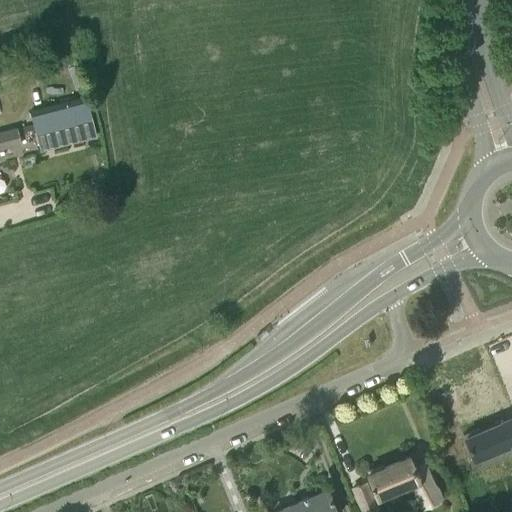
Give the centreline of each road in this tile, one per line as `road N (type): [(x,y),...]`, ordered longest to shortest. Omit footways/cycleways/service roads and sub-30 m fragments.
road 1 (secondary): [(468,217),(136,438)]
road 2 (residential): [(48,511),(401,354)]
road 3 (secondary): [(136,438),(279,375),(393,293)]
road 4 (unclassified): [(463,0),(461,60),(486,170)]
road 5 (secondary): [(0,495),(136,438)]
road 6 (unclassified): [(511,130),(485,55),(477,0)]
